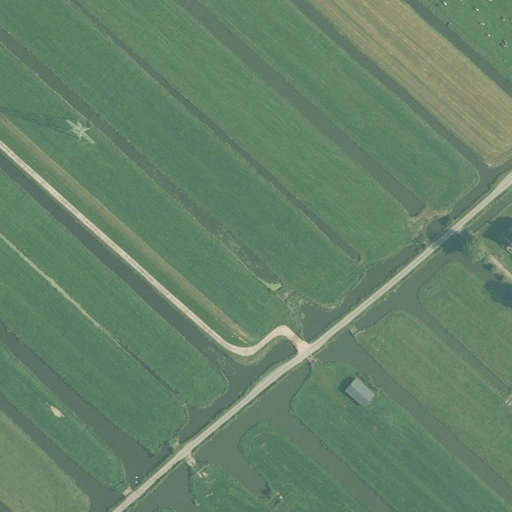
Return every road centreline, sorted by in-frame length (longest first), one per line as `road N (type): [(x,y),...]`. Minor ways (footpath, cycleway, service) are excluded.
road 1 (unclassified): [(116,511),(511,178)]
road 2 (track): [(305,348),(283,330),(251,353),(228,348),(0,142)]
